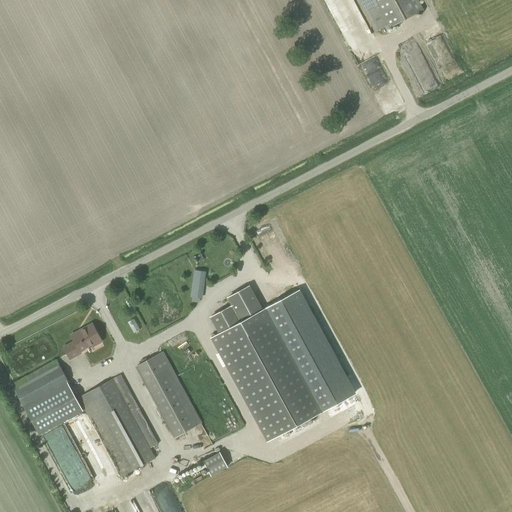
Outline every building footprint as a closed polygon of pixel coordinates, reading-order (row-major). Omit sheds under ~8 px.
[(423,10),(417,0),(360,0),(370,19),(378,14),(384,26),(377,30),(377,31),(385,27),(386,30),(423,10)] [(326,410),(278,322),(270,326),(248,287),(228,297),(233,305),(211,317),(228,349),(220,353),(268,442),(326,410)] [(102,343),(98,334),(92,324),(71,336),(74,342),(63,347),(70,360),(82,354),(81,352),(92,346),(93,348),(102,343)] [(137,365),(84,394),(127,474),(205,431),(201,424),(168,362),(162,352),(137,365)] [(14,383),(40,431),(81,408),(66,382),(68,381),(56,360),(14,383)] [(203,464),(210,478),(228,469),(220,454),(203,464)] [(133,498),(138,511),(159,511),(152,491),(133,498)]
